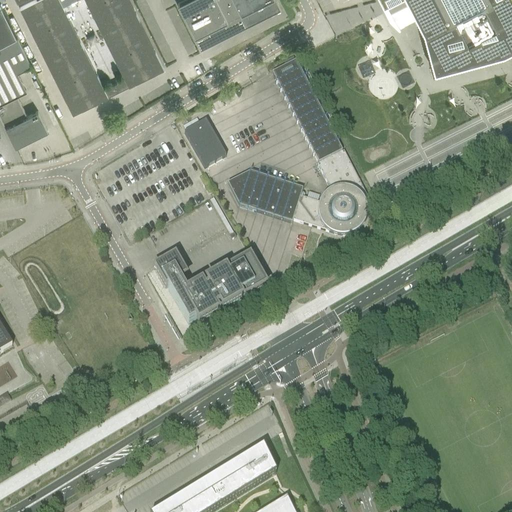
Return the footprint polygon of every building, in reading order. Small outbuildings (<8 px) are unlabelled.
[(16,0),(18,2),(21,0),(35,0),(20,7),(73,114),(164,68),(130,0),(16,0)] [(201,50),(281,9),(276,0),(185,0),(178,4),(201,50)] [(331,0),(330,29),(340,36),(349,31),(334,30),(347,22),(351,25),(359,12),(353,8),(368,9),(372,1),(377,4),(374,9),(382,10),(376,0),(331,0)] [(511,0),(383,0),(393,18),(390,20),(400,32),(401,32),(400,30),(405,28),(405,27),(419,20),(420,22),(424,30),(435,70),(436,69),(503,52),(511,46),(511,0)] [(0,45),(17,36),(0,2),(0,45)] [(0,46),(0,114),(11,137),(16,146),(48,130),(38,110),(28,115),(18,96),(27,91),(18,73),(32,66),(18,38),(0,46)] [(304,141),(305,141),(309,148),(308,149),(308,150),(309,149),(313,156),(312,157),(313,157),(318,166),(317,167),(330,192),(329,193),(326,195),(324,196),(323,198),(321,200),(320,203),(319,204),(300,198),(302,191),(249,174),(227,186),(238,208),(238,210),(239,209),(247,211),(246,212),(246,213),(247,213),(247,212),(247,211),(255,214),(255,215),(256,215),(256,214),(264,217),(264,218),(265,217),(272,219),(272,221),(273,221),(273,220),(281,222),(280,223),(281,224),(282,222),(291,225),(292,222),(324,232),(325,234),(327,235),(328,236),(330,237),(332,238),(334,239),(336,239),(339,240),(341,240),(343,240),(345,240),(348,239),(350,238),(352,237),(355,236),(357,235),(359,233),(361,231),(362,229),(363,227),(364,225),(365,223),(366,221),(366,219),(367,217),(367,214),(367,212),(366,210),(366,208),(365,205),(364,203),(368,201),(343,153),(342,154),(295,63),(271,75),(276,84),(275,85),(276,85),(280,92),(279,93),(280,93),(284,100),(283,101),(284,101),(288,108),(287,109),(289,109),(292,116),(291,117),(292,117),(293,117),(297,124),(295,125),(295,126),(296,126),(297,125),(301,132),(299,133),(300,133),(301,133),(305,140),(304,141),(303,141),(304,141)] [(205,123),(183,135),(204,171),(226,159),(205,123)] [(197,180),(207,197),(211,194),(202,178),(197,180)] [(243,295),(231,272),(226,275),(225,273),(206,284),(207,286),(202,289),(201,287),(187,295),(186,294),(187,294),(185,290),(184,290),(179,282),(185,279),(174,259),(154,271),(165,290),(166,289),(188,326),(195,322),(198,326),(217,315),(215,311),(220,309),(222,312),(241,301),(239,297),(243,295)] [(230,271),(231,272),(243,295),(246,299),(265,288),(249,260),(230,271)] [(0,354),(11,348),(0,329),(0,354)] [(87,383),(77,390),(80,395),(91,389),(87,383)] [(6,395),(0,398),(0,408),(10,402),(6,395)] [(265,511),(215,511),(275,476),(262,450),(160,511),(291,511),(286,500),(265,511)]
